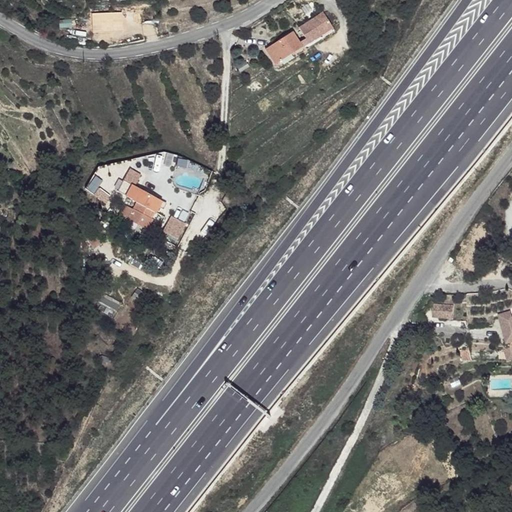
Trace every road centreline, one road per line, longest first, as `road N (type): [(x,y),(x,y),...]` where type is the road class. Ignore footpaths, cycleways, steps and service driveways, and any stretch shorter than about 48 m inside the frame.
road 1 (motorway): [(508,0),(144,458)]
road 2 (motorway): [(150,511),(511,54)]
road 3 (motorway): [(465,0),(164,404),(144,458)]
road 4 (unclassified): [(423,272),(245,511)]
road 5 (tertiary): [(274,0),(214,30),(107,56),(52,47),(0,19)]
road 6 (unclassified): [(511,151),(423,272)]
